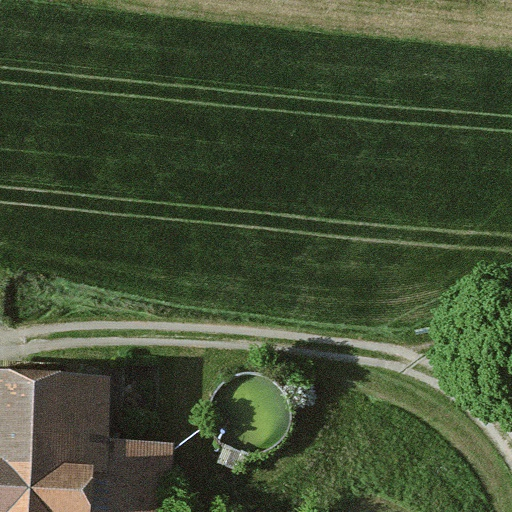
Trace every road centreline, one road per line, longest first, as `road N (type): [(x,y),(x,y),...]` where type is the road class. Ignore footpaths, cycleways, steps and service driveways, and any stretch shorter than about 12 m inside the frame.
road 1 (track): [(511,449),(478,410),(405,373),(120,337),(0,345)]
road 2 (track): [(405,373),(511,299)]
